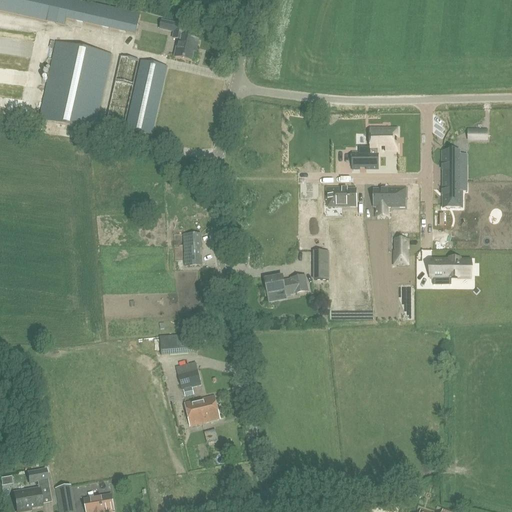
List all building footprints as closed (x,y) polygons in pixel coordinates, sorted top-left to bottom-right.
[(136,35),(140,15),(72,0),(0,0),(0,11),(65,26),(66,20),(136,35)] [(176,25),(162,21),(160,29),(174,33),(173,38),(179,39),(175,58),(191,61),(194,47),(196,47),(198,40),(184,37),(186,26),(176,24),(176,25)] [(94,132),(111,55),(56,42),(39,120),(94,132)] [(124,130),(139,61),(121,57),(106,126),(124,130)] [(152,136),(167,67),(141,62),(126,131),(152,136)] [(359,142),(359,155),(389,155),(388,142),(359,142)] [(438,168),(438,184),(468,184),(468,168),(438,168)] [(438,184),(438,199),(468,199),(468,184),(438,184)] [(326,199),(326,221),(358,221),(358,199),(326,199)] [(359,199),(358,221),(394,221),(394,199),(359,199)] [(200,257),(199,250),(201,250),(200,234),(184,235),(185,267),(202,266),(201,257),(200,257)] [(327,257),(308,257),(310,271),(327,272),(327,257)] [(308,292),(305,277),(291,279),(291,281),(283,283),(282,277),(264,281),(267,295),(285,292),(285,296),(308,292)] [(445,281),(445,305),(491,304),(492,281),(445,281)] [(389,283),(389,317),(412,317),(412,283),(389,283)] [(162,355),(197,353),(196,335),(161,337),(162,355)] [(193,389),(201,386),(196,364),(176,369),(182,391),(184,391),(193,389)] [(193,389),(184,391),(185,397),(194,395),(193,389)] [(190,427),(220,421),(214,397),(185,403),(190,427)] [(29,484),(37,482),(38,490),(49,488),(46,470),(27,474),(29,484)] [(42,507),(39,493),(31,494),(31,491),(14,494),(16,511),(25,511),(31,511),(30,509),(42,507)] [(73,496),(57,499),(59,508),(74,505),(73,496)] [(85,501),(86,511),(114,511),(111,496),(85,501)]
